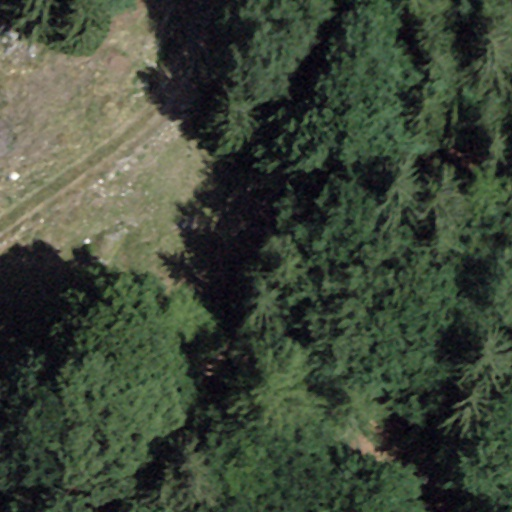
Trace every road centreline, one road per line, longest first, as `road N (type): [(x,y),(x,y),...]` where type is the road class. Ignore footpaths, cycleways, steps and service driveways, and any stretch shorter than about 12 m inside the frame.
road 1 (track): [(148,125),(0,233)]
road 2 (track): [(193,0),(148,125)]
